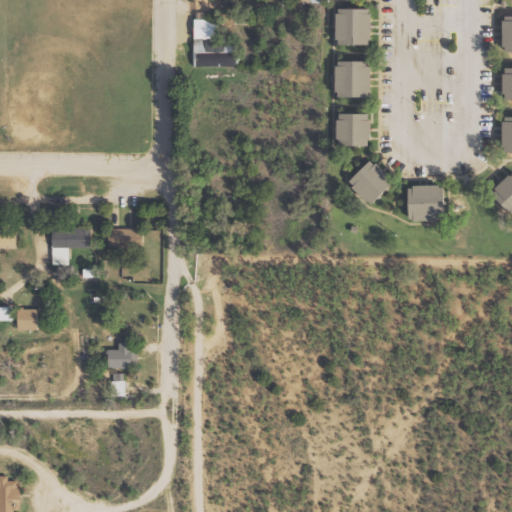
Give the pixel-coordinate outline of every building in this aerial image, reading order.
[(378,8),(342,8),(342,44),(378,44),(378,8)] [(239,66),(239,39),(219,39),(220,20),(195,19),(194,65),(239,66)] [(378,60),(342,60),(342,97),(378,97),(378,60)] [(343,145),(378,145),(378,113),(343,113),(343,145)] [(401,182),(378,159),(355,183),(378,205),(401,182)] [(511,206),(511,177),(498,192),(511,206)] [(417,220),(453,220),(453,184),(417,184),(417,220)] [(18,227),(0,226),(0,247),(17,247),(18,227)] [(53,264),(70,264),(70,247),(91,247),(92,227),(53,226),(53,264)] [(0,319),(12,320),(12,306),(0,306),(0,319)] [(39,329),(38,308),(18,308),(19,330),(39,329)] [(109,367),(138,367),(138,342),(119,342),(119,349),(109,349),(109,367)] [(113,396),(126,395),(125,372),(112,373),(113,396)] [(0,511),(14,511),(15,502),(21,502),(21,480),(8,480),(8,475),(0,475),(0,511)]
